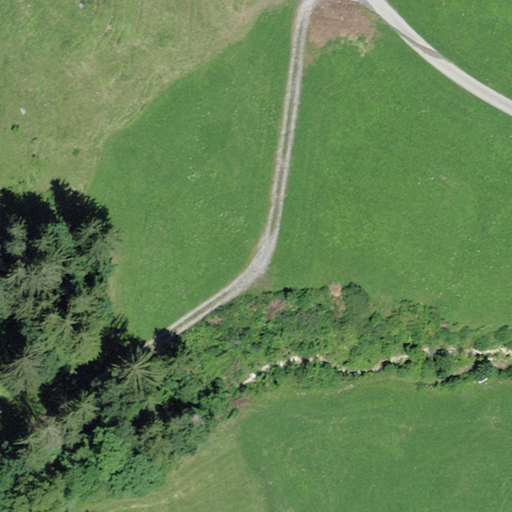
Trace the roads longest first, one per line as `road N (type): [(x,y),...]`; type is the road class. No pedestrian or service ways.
road 1 (track): [(313,0),(262,260),(0,472)]
road 2 (track): [(372,0),(434,59),(511,107)]
